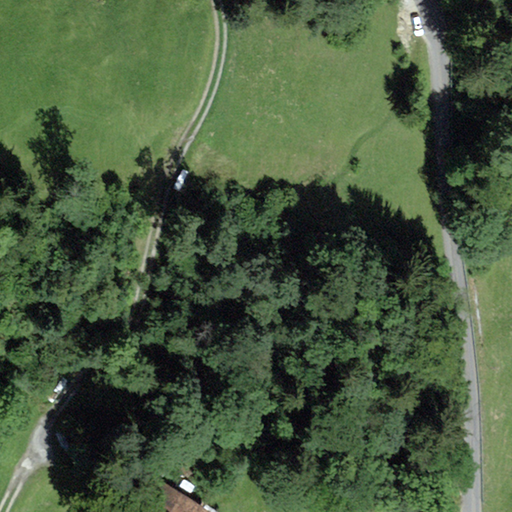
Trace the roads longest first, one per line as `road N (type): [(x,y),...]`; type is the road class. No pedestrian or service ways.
road 1 (track): [(4,511),(51,415),(135,324),(163,200),(220,59),(224,30),(215,0)]
road 2 (unclassified): [(471,511),(472,394),(426,0)]
